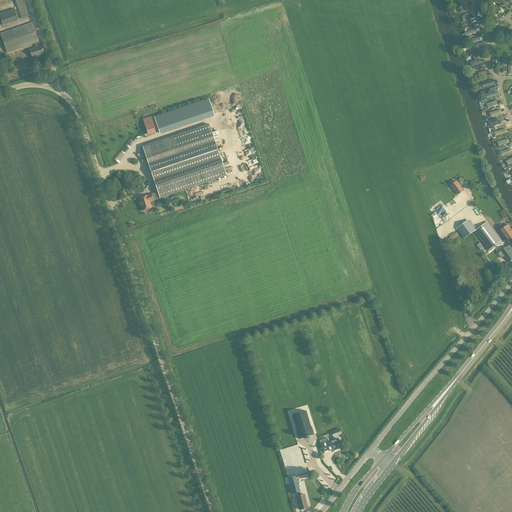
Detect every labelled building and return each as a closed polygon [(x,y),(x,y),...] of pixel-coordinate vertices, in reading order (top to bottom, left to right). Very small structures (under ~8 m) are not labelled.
[(24,0),(16,0),(22,19),(30,16),(24,0)] [(492,1),(488,3),(493,13),(497,11),(492,1)] [(0,12),(0,16),(3,25),(19,20),(15,8),(0,12)] [(466,20),(461,22),(463,26),(471,23),(468,14),(464,15),(466,20)] [(32,23),(1,34),(7,53),(35,43),(36,48),(30,50),(33,58),(44,54),(42,46),(40,46),(32,23)] [(471,62),(472,67),(482,64),(481,59),(478,60),(478,57),(482,56),(478,45),(474,47),(475,52),(473,53),(475,61),(471,62)] [(474,74),(475,79),(487,75),(486,70),(474,74)] [(481,83),(483,89),(495,85),(493,79),(481,83)] [(146,116),(150,129),(160,126),(156,113),(146,116)] [(148,195),(140,198),(142,205),(141,205),(143,211),(152,208),(150,202),(160,198),(227,176),(210,124),(143,147),(158,192),(148,196),(148,195)] [(500,152),(501,157),(511,153),(511,152),(511,148),(500,152)] [(463,190),(457,182),(452,186),(458,194),(463,190)] [(468,221),(457,229),(464,239),(476,230),(468,221)] [(487,222),(473,233),(475,236),(477,234),(491,253),(504,244),(487,222)] [(506,239),(511,234),(511,230),(508,225),(500,232),(503,237),(504,236),(506,239)] [(498,252),(502,257),(504,256),(507,262),(511,258),(504,248),(498,252)] [(306,411),(293,415),(297,431),(299,439),(305,437),(305,439),(309,438),(308,436),(314,435),(311,427),(306,411)] [(339,429),(331,432),(333,437),(341,434),(339,429)] [(338,439),(329,442),(328,438),(320,441),(321,445),(323,444),(325,449),(328,447),(329,450),(340,446),(338,439)] [(336,477),(322,462),(312,472),(327,487),(329,485),(331,487),(334,484),(331,481),(336,477)] [(290,484),(287,484),(288,488),(290,487),(292,494),(300,492),(296,476),(288,478),(290,484)] [(304,494),(297,496),(300,510),(308,508),(304,494)]
